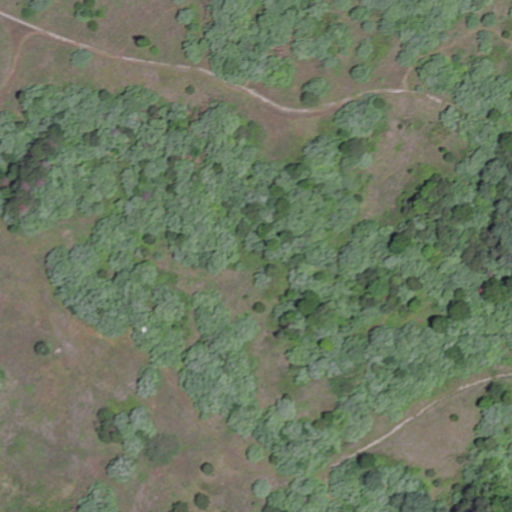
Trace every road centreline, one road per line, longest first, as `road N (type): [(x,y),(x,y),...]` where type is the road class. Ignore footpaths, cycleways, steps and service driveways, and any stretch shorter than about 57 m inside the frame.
road 1 (track): [(511,124),(425,92),(387,93),(320,112),(292,107),(226,73),(114,56),(0,12)]
road 2 (track): [(343,477),(266,463),(225,433),(161,354),(61,301),(0,223)]
road 3 (track): [(349,511),(344,469),(483,383),(511,377)]
